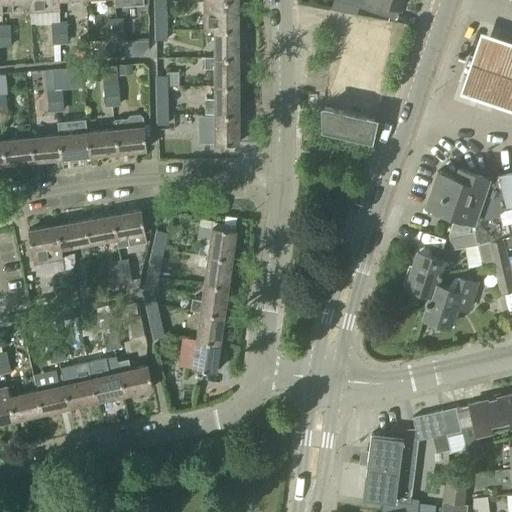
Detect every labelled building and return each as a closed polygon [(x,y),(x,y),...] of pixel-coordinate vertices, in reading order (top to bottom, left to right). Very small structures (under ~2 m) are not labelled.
[(1,0),(2,11),(15,10),(14,2),(29,1),(29,0),(1,0)] [(29,0),(29,1),(30,11),(58,9),(57,0),(29,0)] [(237,0),(204,0),(204,29),(237,29),(237,0)] [(402,0),(335,0),(374,12),(378,1),(400,8),(402,0)] [(166,1),(154,1),(155,30),(167,30),(166,1)] [(107,19),(108,29),(122,28),(121,18),(107,19)] [(151,18),(129,19),(130,38),(152,37),(151,18)] [(324,108),(322,108),(323,128),(323,129),(367,138),(370,139),(378,102),(376,102),(375,102),(387,47),(390,34),(391,32),(345,22),(332,78),(331,78),(328,90),(324,108)] [(52,24),(52,33),(66,33),(66,23),(52,24)] [(171,26),(173,41),(184,40),(183,24),(171,26)] [(0,25),(0,35),(9,35),(9,25),(0,25)] [(122,38),(122,28),(108,29),(108,39),(122,38)] [(237,29),(204,29),(202,29),(202,58),(204,58),(214,58),(238,57),(237,29)] [(167,30),(155,30),(155,41),(167,40),(167,30)] [(67,43),(66,33),(52,33),(53,43),(67,43)] [(511,47),(471,34),(450,98),(511,118),(511,47)] [(0,45),(10,45),(9,35),(0,35),(0,45)] [(117,41),(118,57),(143,56),(148,50),(147,39),(117,41)] [(214,86),(238,86),(238,57),(214,58),(204,58),(204,69),(214,70),(214,86)] [(121,64),(121,74),(134,73),(134,63),(121,64)] [(99,64),(83,65),(83,77),(100,76),(99,64)] [(47,92),(54,91),(52,70),(45,71),(46,82),(47,92)] [(167,75),(168,86),(178,86),(178,70),(166,70),(166,75),(167,75)] [(116,74),(102,76),(103,89),(117,88),(116,74)] [(155,76),(155,87),(168,87),(168,86),(167,75),(166,75),(155,76)] [(67,87),(69,113),(86,113),(85,86),(67,87)] [(238,86),(214,86),(214,100),(205,99),(204,114),(214,114),(238,114),(238,86)] [(155,87),(156,113),(168,113),(168,87),(155,87)] [(104,99),(118,97),(117,88),(103,89),(104,95),(104,99)] [(61,90),(54,91),(47,92),(48,101),(62,100),(61,90)] [(118,97),(104,99),(105,109),(119,107),(118,97)] [(63,110),(62,100),(48,101),(49,111),(63,110)] [(168,113),(156,113),(156,125),(168,125),(168,113)] [(114,119),(115,129),(118,152),(146,149),(145,139),(143,127),(142,117),(140,114),(130,115),(127,118),(114,119)] [(238,114),(214,114),(215,143),(238,143),(238,114)] [(210,134),(209,116),(181,118),(183,136),(210,134)] [(89,155),(87,132),(85,119),(57,122),(58,135),(61,158),(89,155)] [(115,129),(87,132),(89,155),(118,152),(115,129)] [(32,160),(61,158),(58,135),(30,138),(32,160)] [(32,160),(30,138),(2,140),(4,163),(32,160)] [(425,206),(471,222),(486,179),(457,169),(454,179),(436,172),(425,206)] [(471,222),(467,232),(472,231),(473,231),(475,244),(476,244),(511,235),(511,172),(486,179),(471,222)] [(112,215),(116,238),(118,248),(129,246),(127,236),(144,233),(140,210),(112,215)] [(83,220),(88,243),(116,238),(112,215),(83,220)] [(83,220),(57,225),(61,248),(88,243),(83,220)] [(152,248),(164,249),(164,246),(167,235),(169,222),(159,220),(152,248)] [(63,259),(61,248),(57,225),(27,231),(33,264),(63,259)] [(200,243),(198,254),(231,259),(235,230),(212,227),(211,232),(202,230),(200,243)] [(472,231),(467,232),(447,236),(449,249),(465,247),(474,245),(472,231)] [(487,242),(499,293),(511,289),(511,287),(501,239),(487,242)] [(475,244),(474,245),(465,247),(468,269),(480,266),(476,244),(475,244)] [(164,249),(152,248),(146,275),(160,278),(162,266),(161,265),(164,249)] [(406,286),(430,294),(435,282),(442,260),(429,256),(430,253),(428,250),(424,248),(420,249),(419,252),(417,252),(406,286)] [(231,259),(198,254),(197,268),(206,269),(204,284),(227,288),(231,259)] [(112,263),(114,273),(130,270),(129,260),(112,263)] [(57,272),(58,282),(75,280),(73,270),(57,272)] [(130,270),(114,273),(115,282),(131,280),(130,270)] [(435,282),(430,294),(423,317),(448,326),(455,305),(467,309),(475,283),(459,278),(455,288),(435,282)] [(75,280),(58,282),(60,292),(62,292),(68,291),(76,290),(75,280)] [(200,312),(223,315),(227,288),(204,284),(201,299),(193,298),(191,311),(200,312)] [(143,291),(142,291),(145,307),(146,307),(157,305),(154,292),(154,289),(143,291)] [(70,306),(68,291),(62,292),(64,307),(70,306)] [(146,307),(145,307),(149,323),(150,323),(161,321),(157,305),(146,307)] [(103,331),(116,328),(112,310),(99,313),(103,331)] [(118,328),(130,326),(132,337),(145,334),(140,313),(127,315),(127,311),(115,313),(118,328)] [(200,312),(196,340),(219,343),(223,315),(200,312)] [(153,339),(164,336),(161,321),(150,323),(149,323),(152,339),(153,339)] [(103,331),(105,340),(118,337),(116,328),(103,331)] [(118,337),(105,340),(107,350),(120,347),(118,337)] [(60,340),(47,343),(49,353),(62,350),(60,340)] [(219,343),(196,340),(192,368),(215,372),(219,343)] [(62,350),(49,353),(51,362),(58,361),(65,359),(62,350)] [(117,362),(125,394),(152,388),(147,366),(132,369),(130,359),(117,362)] [(8,362),(0,363),(0,374),(3,373),(10,372),(8,362)] [(109,374),(91,378),(96,400),(125,394),(117,362),(107,364),(109,374)] [(56,386),(35,391),(40,413),(68,407),(63,384),(61,375),(54,377),(56,386)] [(63,384),(68,407),(96,400),(91,378),(63,384)] [(0,422),(14,419),(9,397),(7,386),(0,387),(0,422)] [(35,391),(9,397),(14,419),(40,413),(35,391)] [(439,407),(445,432),(460,428),(464,446),(479,442),(476,432),(511,423),(511,391),(468,401),(470,411),(457,414),(454,404),(439,407)] [(448,447),(445,432),(439,407),(411,414),(417,438),(431,435),(434,451),(448,447)] [(363,497),(381,498),(380,511),(388,511),(416,511),(417,502),(407,501),(412,453),(400,452),(402,436),(370,433),(363,497)] [(467,449),(469,457),(483,454),(480,445),(467,449)] [(466,493),(444,490),(442,502),(464,505),(466,493)] [(442,502),(440,511),(465,511),(466,505),(464,505),(442,502)]
